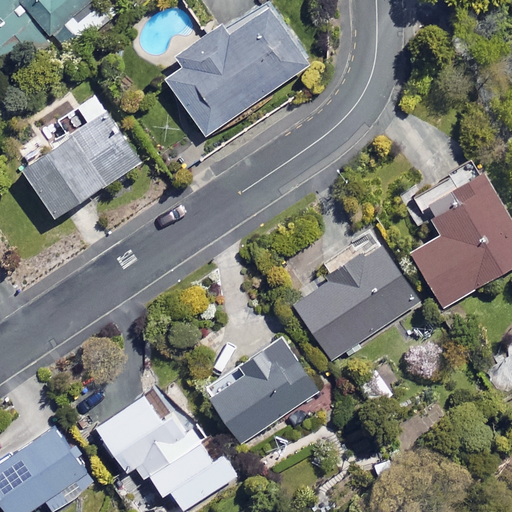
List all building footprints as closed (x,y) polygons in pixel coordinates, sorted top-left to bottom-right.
[(108,22),(91,0),(0,0),(0,83),(11,98),(108,22)] [(306,64),(265,6),(224,35),(217,25),(173,57),(179,66),(161,78),(202,137),(306,64)] [(137,160),(95,94),(75,107),(82,117),(14,161),(49,217),(137,160)] [(511,261),(511,232),(471,164),(416,197),(438,234),(408,253),(439,305),(511,261)] [(415,301),(372,239),(288,298),(331,360),(415,301)] [(316,389),(278,335),(201,389),(239,443),(257,431),(316,389)] [(161,419),(142,392),(92,427),(124,472),(138,462),(160,494),(168,489),(182,510),(237,472),(222,451),(211,458),(177,408),(161,419)] [(91,487),(53,425),(0,457),(0,505),(4,511),(22,511),(44,499),(52,511),(91,487)]
